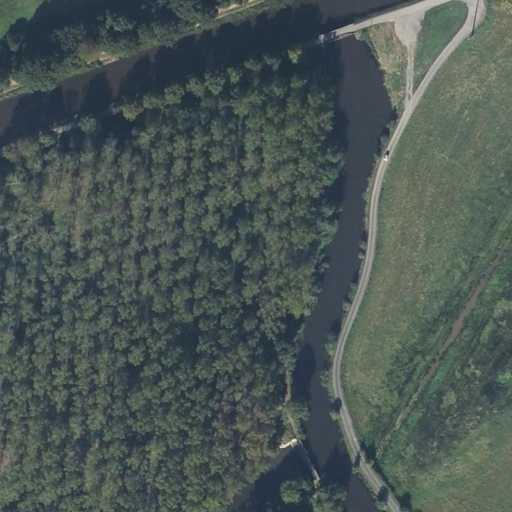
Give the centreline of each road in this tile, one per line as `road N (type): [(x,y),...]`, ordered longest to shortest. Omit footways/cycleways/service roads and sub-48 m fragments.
road 1 (unclassified): [(396,511),(350,434),(337,363),(364,281),(388,152),(420,90),(472,20),(473,0)]
road 2 (unclassified): [(0,152),(441,0)]
